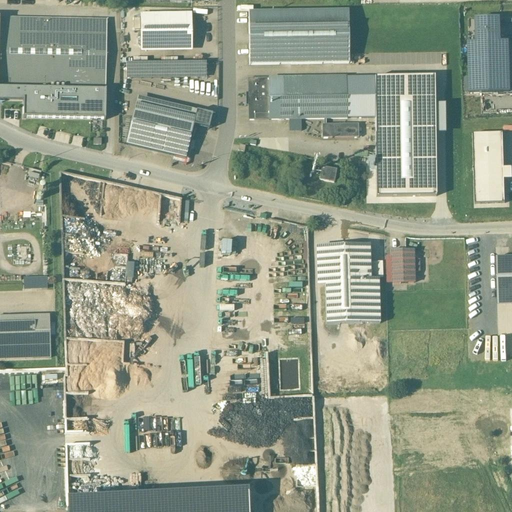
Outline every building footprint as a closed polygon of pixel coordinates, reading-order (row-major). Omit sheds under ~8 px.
[(348,12),(248,13),(249,66),(349,65),(348,12)] [(191,15),(139,16),(140,47),(191,46),(191,15)] [(106,21),(0,18),(0,88),(105,91),(106,21)] [(468,45),(470,96),(511,95),(509,43),(502,44),(502,21),(476,22),(477,45),(468,45)] [(139,36),(139,23),(131,23),(131,36),(139,36)] [(208,78),(208,62),(128,63),(128,79),(208,78)] [(347,79),(268,80),(269,121),(347,120),(347,79)] [(377,190),(436,189),(434,79),(375,80),(377,190)] [(268,80),(253,80),(249,81),(249,96),(247,99),(247,103),(249,105),(249,121),(253,121),(269,121),(268,80)] [(194,120),(135,106),(126,146),(185,160),(194,120)] [(361,137),(360,123),(323,125),(324,139),(361,137)] [(475,201),(503,200),(502,131),(474,132),(475,201)] [(336,171),(321,168),(319,181),(333,184),(336,171)] [(32,170),(30,178),(40,180),(42,172),(32,170)] [(221,242),(220,255),(233,256),(234,242),(221,242)] [(369,246),(323,248),(325,326),(379,324),(378,280),(370,280),(369,246)] [(412,251),(392,252),(393,285),(414,284),(412,251)] [(511,259),(497,260),(498,308),(511,307),(511,259)] [(0,325),(0,360),(50,358),(49,340),(34,341),(33,324),(0,325)]
